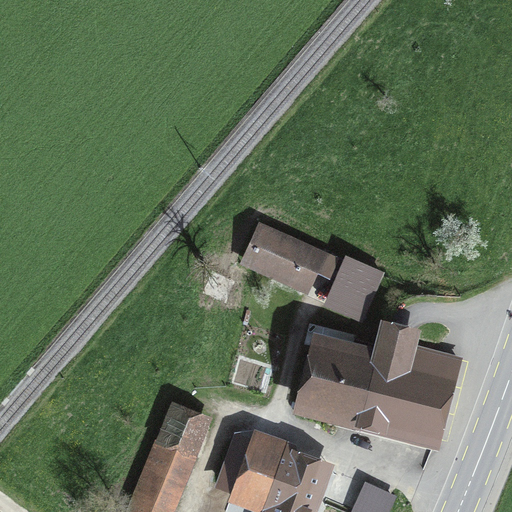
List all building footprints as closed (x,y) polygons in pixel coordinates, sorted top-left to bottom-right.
[(261,229),(247,260),(304,286),(318,255),(261,229)] [(319,345),(304,405),(439,439),(460,360),(404,346),(407,334),(385,328),(376,364),(347,357),(352,336),(325,329),(320,346),(319,345)] [(200,421),(178,412),(168,437),(163,435),(131,511),(168,511),(195,448),(190,446),(200,421)] [(308,511),(324,470),(238,438),(221,484),(274,503),(270,511),(308,511)] [(366,485),(353,511),(368,511),(378,491),(366,485)]
